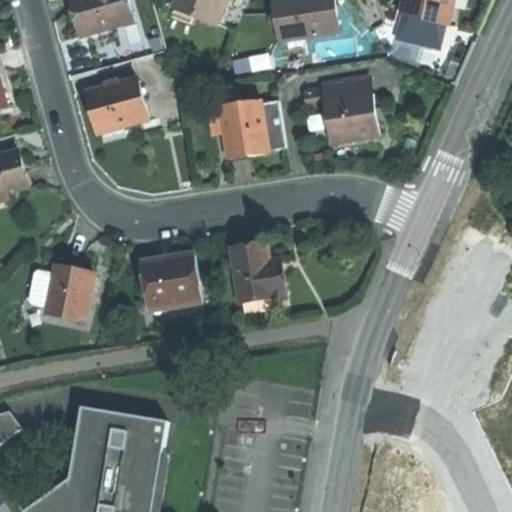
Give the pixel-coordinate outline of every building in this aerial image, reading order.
[(79,0),(84,17),(88,35),(141,21),(135,0),(79,0)] [(183,0),(181,7),(225,24),(233,0),(183,0)] [(281,0),(289,42),(348,32),(343,0),(281,0)] [(451,24),(453,24),(458,0),(409,0),(407,13),(408,14),(451,24)] [(451,24),(408,14),(403,36),(406,40),(442,48),(446,45),(451,24)] [(0,112),(14,109),(5,77),(0,57),(0,112)] [(330,90),(332,100),(380,92),(377,76),(329,84),(330,90)] [(97,112),(102,133),(106,132),(139,123),(154,118),(143,77),(91,92),(97,112)] [(314,107),(332,104),(332,100),(330,90),(312,92),(314,107)] [(332,104),(338,142),(365,138),(388,134),(381,92),(380,92),(332,100),(332,104)] [(275,150),(292,148),(285,100),(268,103),(275,150)] [(268,101),(228,107),(231,131),(235,159),(254,156),(276,153),(275,150),(268,103),(268,101)] [(231,131),(228,107),(216,108),(219,132),(231,131)] [(139,123),(106,132),(108,141),(142,132),(139,123)] [(30,168),(25,150),(0,156),(0,201),(14,197),(12,191),(35,185),(30,168)] [(253,245),(236,248),(245,303),(289,296),(284,259),(275,261),(272,242),(253,245)] [(155,310),(198,304),(190,255),(168,259),(148,262),(155,310)] [(0,256),(0,273),(9,266),(0,256)] [(51,312),(90,321),(100,275),(79,270),(61,266),(60,273),(52,307),(51,312)] [(36,304),(52,307),(60,273),(44,270),(39,272),(33,300),(36,304)] [(118,416),(83,410),(81,427),(115,432),(118,416)] [(0,416),(0,447),(23,430),(11,413),(0,416)] [(155,511),(170,425),(118,416),(115,432),(81,427),(72,482),(29,511),(155,511)] [(24,511),(0,476),(0,511),(24,511)]
